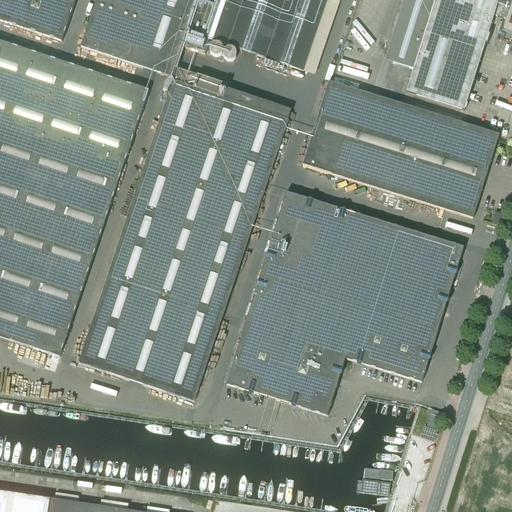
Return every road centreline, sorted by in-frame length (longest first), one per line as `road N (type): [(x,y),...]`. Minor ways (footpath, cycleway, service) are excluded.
road 1 (unknown): [(343,0),(205,405),(190,415),(168,413),(0,369)]
road 2 (tertiary): [(432,511),(511,252)]
